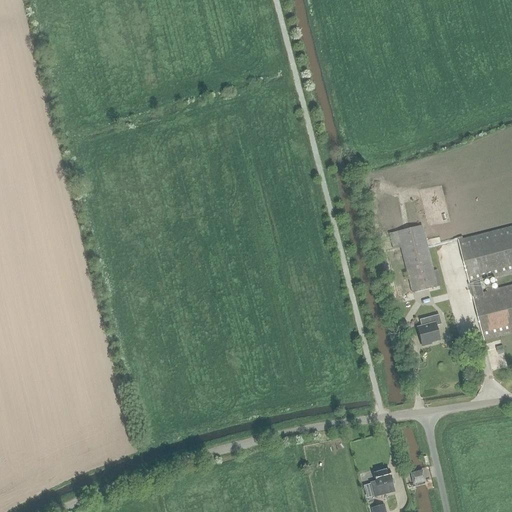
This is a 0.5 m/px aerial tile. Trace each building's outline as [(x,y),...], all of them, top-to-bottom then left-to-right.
[(413,293),(437,287),(440,286),(436,270),(432,271),(426,247),(421,226),(389,234),(393,250),(401,248),(413,293)] [(511,286),(483,293),(481,282),(511,274),(511,227),(460,240),(471,283),(470,284),(473,297),(474,296),(484,340),(500,336),(511,333),(511,286)] [(417,326),(422,346),(431,344),(431,342),(439,340),(436,325),(442,323),(439,313),(419,318),(421,325),(417,326)] [(393,485),(389,470),(374,474),(376,481),(370,483),(373,498),(395,493),(393,485)] [(412,484),(423,482),(420,472),(409,475),(412,484)]
